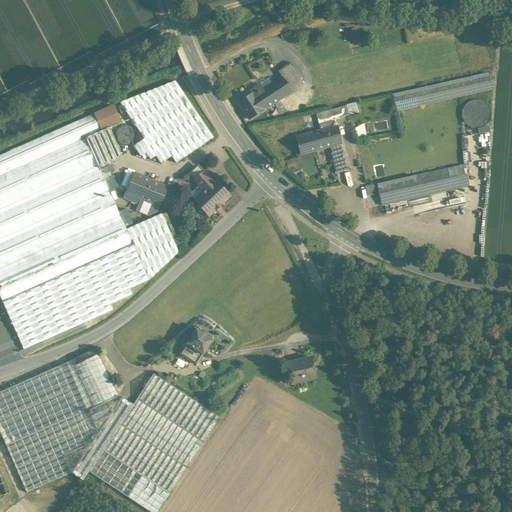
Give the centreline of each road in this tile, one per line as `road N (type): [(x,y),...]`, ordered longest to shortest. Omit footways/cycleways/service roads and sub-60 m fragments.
road 1 (unclassified): [(275,180),(106,332),(0,374)]
road 2 (unclassified): [(343,233),(327,286),(365,427),(371,511)]
road 3 (secondary): [(275,180),(216,105),(173,0)]
road 4 (track): [(0,105),(170,32)]
road 5 (secondary): [(511,285),(433,270),(343,233)]
